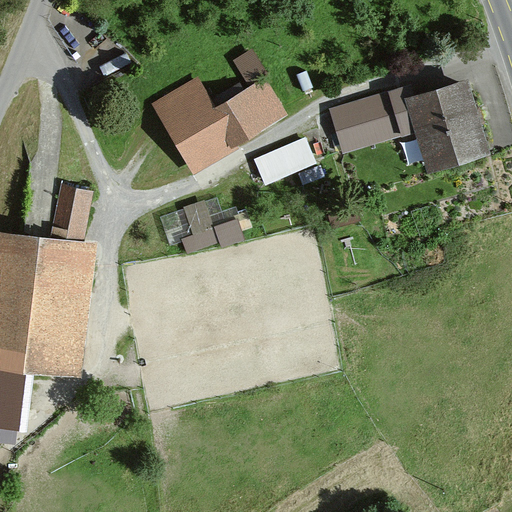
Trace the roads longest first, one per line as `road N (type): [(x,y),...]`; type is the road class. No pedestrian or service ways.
road 1 (unknown): [(117,209),(191,190),(370,89),(479,58),(511,65)]
road 2 (unknown): [(29,27),(91,135),(117,209)]
road 3 (unknown): [(117,209),(108,358)]
